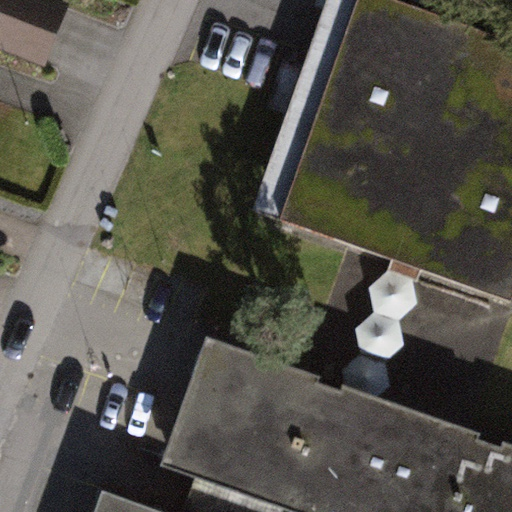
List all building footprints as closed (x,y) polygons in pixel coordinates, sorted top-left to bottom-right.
[(71,5),(57,0),(0,0),(0,1),(0,48),(46,67),(71,5)] [(511,310),(511,56),(361,3),(278,235),(510,317),(511,310)] [(380,511),(412,424),(210,352),(165,477),(262,511),(380,511)] [(511,511),(511,459),(412,424),(380,511),(511,511)] [(147,511),(108,497),(101,511),(147,511)]
